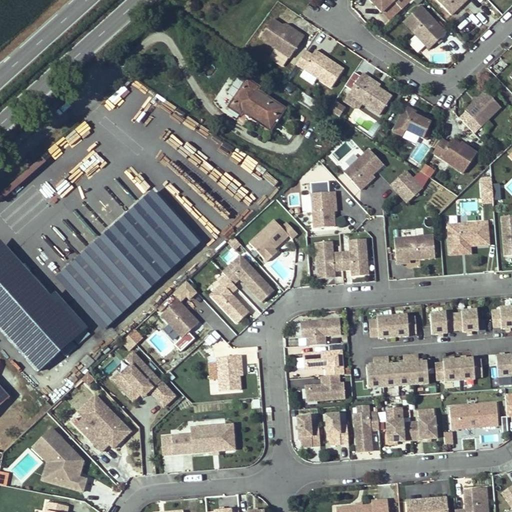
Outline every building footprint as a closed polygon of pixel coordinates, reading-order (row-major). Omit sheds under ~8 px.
[(367,0),(381,14),(393,1),(395,3),(398,0),(402,0),(406,4),(410,0),(367,0)] [(406,4),(402,0),(398,0),(395,3),(393,1),(381,14),(388,21),(406,4)] [(435,0),(450,16),(459,7),(457,5),(462,0),(435,0)] [(501,9),(511,1),(510,0),(499,0),(495,3),(501,9)] [(446,34),(419,6),(403,23),(429,50),(446,34)] [(259,39),(290,59),(304,37),(297,33),(295,35),(284,28),(272,20),(259,39)] [(297,33),(286,26),(284,28),(295,35),(297,33)] [(305,52),(296,65),(331,88),(343,70),(315,51),(312,56),(305,52)] [(369,79),(362,74),(348,95),(380,115),(392,97),(378,88),(368,81),(369,79)] [(380,85),(369,79),(368,81),(378,88),(380,85)] [(269,130),(284,110),(256,91),(258,89),(247,81),(229,108),(239,115),(243,109),(248,112),(246,114),(269,130)] [(485,91),(464,111),(479,128),(500,107),(485,91)] [(335,100),(329,110),(339,117),(346,107),(335,100)] [(347,120),(372,136),(381,123),(355,107),(347,120)] [(404,107),(393,132),(402,137),(405,131),(423,139),(430,124),(424,121),(426,117),(404,107)] [(441,140),(432,153),(463,174),(476,153),(463,145),(462,147),(450,140),(448,144),(441,140)] [(345,144),(335,152),(340,158),(350,150),(345,144)] [(367,149),(342,173),(358,190),(365,184),(363,182),(371,174),(381,164),(367,149)] [(246,154),(238,165),(247,171),(254,160),(246,154)] [(256,161),(248,172),(259,179),(266,168),(256,161)] [(434,171),(425,164),(421,170),(419,172),(429,178),(434,171)] [(363,182),(365,184),(373,177),(371,174),(363,182)] [(481,176),(480,196),(500,197),(500,183),(491,183),(492,176),(481,176)] [(102,330),(201,243),(153,188),(54,275),(102,330)] [(302,212),(311,212),(311,193),(302,193),(302,212)] [(311,195),(314,230),(334,228),(333,213),(332,202),(335,202),(334,193),(311,195)] [(511,217),(502,219),(505,257),(511,255),(511,217)] [(272,221),(248,244),(266,262),(273,255),(271,252),(274,250),(288,236),(272,221)] [(470,247),(489,246),(487,223),(447,226),(449,249),(470,247)] [(207,243),(216,251),(226,241),(217,233),(207,243)] [(433,237),(394,240),(396,265),(404,264),(404,261),(410,261),(434,259),(433,237)] [(350,276),(369,275),(367,238),(349,239),(349,251),(334,251),(333,240),(315,241),(316,279),(336,278),(336,272),(350,271),(350,276)] [(470,247),(449,249),(450,256),(470,255),(470,247)] [(0,284),(13,272),(0,256),(0,284)] [(239,257),(222,273),(226,278),(228,280),(233,285),(239,279),(261,302),(272,292),(239,257)] [(43,306),(13,272),(0,284),(0,316),(14,332),(43,306)] [(221,287),(228,280),(226,278),(220,285),(221,287)] [(185,304),(197,291),(185,280),(173,293),(185,304)] [(233,285),(228,280),(221,287),(211,297),(237,325),(248,314),(230,295),(236,289),(233,285)] [(53,317),(66,306),(56,295),(43,306),(14,332),(45,366),(74,340),(53,317)] [(198,324),(176,301),(160,316),(182,339),(198,324)] [(86,328),(66,306),(53,317),(74,340),(86,328)] [(491,311),(492,327),(500,326),(500,328),(511,327),(511,307),(499,308),(499,311),(491,311)] [(430,314),(431,335),(447,333),(447,331),(462,330),(462,332),(478,331),(476,310),(460,312),(461,314),(445,315),(445,313),(430,314)] [(369,322),(370,337),(378,337),(378,339),(408,337),(408,334),(416,334),(415,318),(407,319),(407,317),(392,318),(377,319),(377,321),(369,322)] [(314,338),(314,346),(325,346),(324,337),(340,336),(339,321),(308,323),(309,338),(314,338)] [(130,350),(136,343),(128,335),(121,343),(130,350)] [(343,376),(341,352),(304,355),(305,370),(325,368),(326,377),(339,376),(343,376)] [(112,380),(132,402),(139,395),(146,389),(149,392),(163,408),(174,397),(159,381),(159,382),(132,354),(125,361),(128,365),(131,367),(122,376),(119,373),(112,380)] [(366,368),(367,389),(429,384),(427,363),(419,363),(419,356),(403,357),(404,365),(389,366),(388,358),(373,360),(373,367),(366,368)] [(511,358),(511,359),(511,356),(496,358),(498,378),(511,377),(511,358)] [(241,365),(240,357),(217,359),(219,393),(240,391),(239,376),(238,365),(241,365)] [(435,364),(437,381),(445,380),(445,383),(475,380),(475,378),(483,377),(481,361),(473,361),(473,359),(443,361),(443,364),(435,364)] [(128,365),(119,373),(122,376),(131,367),(128,365)] [(326,377),(321,377),(322,386),(305,388),(306,403),(344,400),(343,385),(339,385),(339,376),(326,377)] [(149,392),(146,389),(139,395),(142,398),(149,392)] [(85,437),(100,453),(108,446),(105,443),(114,435),(116,437),(120,437),(126,431),(95,398),(78,414),(93,429),(85,437)] [(449,408),(451,431),(498,427),(496,404),(449,408)] [(379,431),(377,414),(368,415),(357,415),(354,416),(357,454),(372,452),(370,432),(379,431)] [(348,445),(347,426),(339,427),(338,416),(325,417),(327,438),(329,441),(330,446),(348,445)] [(320,447),(318,429),(310,429),(309,418),(297,419),(298,441),(301,443),(301,449),(320,447)] [(410,424),(412,442),(436,440),(434,419),(418,421),(418,424),(410,424)] [(388,444),(412,442),(410,424),(402,425),(402,422),(386,423),(388,444)] [(234,423),(190,425),(190,433),(161,434),(162,455),(235,452),(234,423)] [(45,463),(40,481),(84,492),(88,477),(81,475),(85,460),(52,426),(30,447),(45,463)] [(129,434),(126,431),(120,437),(116,437),(114,435),(105,443),(108,446),(112,450),(129,434)] [(443,432),(444,445),(453,445),(452,431),(443,432)] [(511,509),(511,487),(502,495),(511,509)] [(487,511),(486,489),(464,491),(465,510),(455,511),(454,511),(487,511)] [(448,511),(448,499),(405,502),(405,511),(448,511)] [(388,511),(387,501),(371,502),(372,506),(336,509),(335,511),(388,511)]
